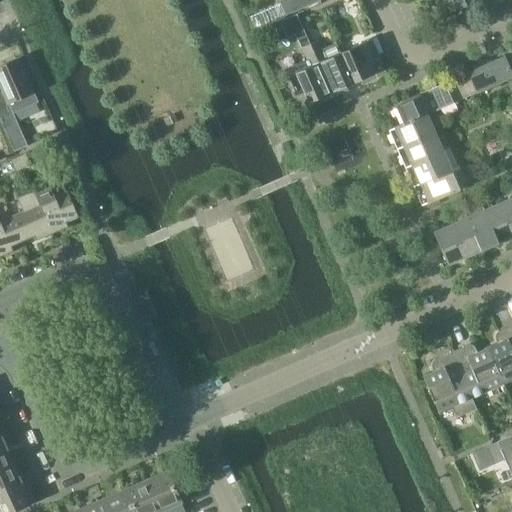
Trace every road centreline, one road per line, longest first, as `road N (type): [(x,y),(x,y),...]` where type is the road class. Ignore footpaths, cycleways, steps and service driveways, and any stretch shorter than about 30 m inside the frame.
road 1 (residential): [(188,417),(511,281)]
road 2 (tertiary): [(152,433),(82,278),(60,275),(0,302)]
road 3 (tertiary): [(4,334),(65,464),(152,433)]
road 4 (residential): [(511,23),(416,57),(396,40),(378,0)]
